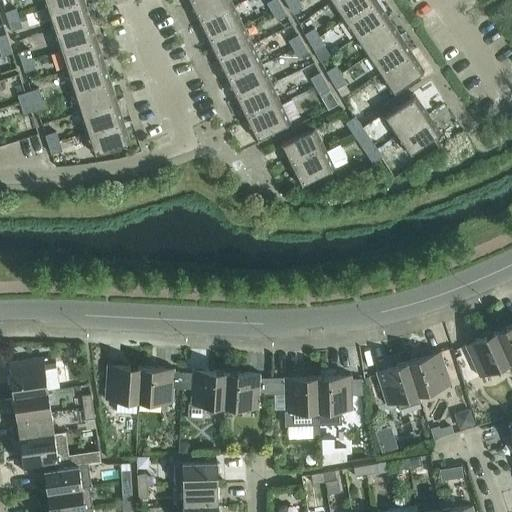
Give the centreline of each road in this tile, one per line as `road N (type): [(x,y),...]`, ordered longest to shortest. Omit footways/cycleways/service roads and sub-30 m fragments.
road 1 (tertiary): [(0,312),(268,324),(362,315),(434,297),(511,263)]
road 2 (residential): [(0,175),(97,170),(184,143),(125,0)]
road 3 (residential): [(511,93),(507,97),(441,0)]
